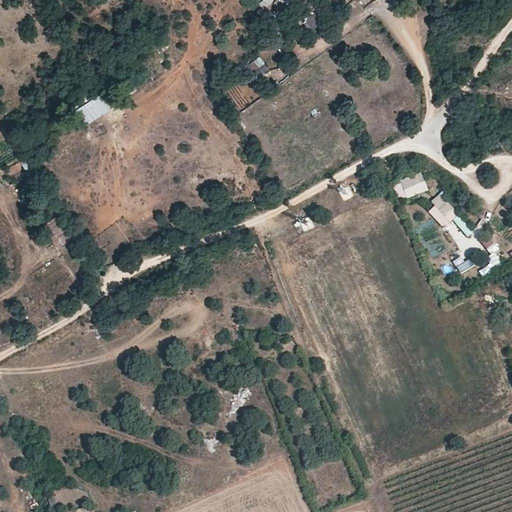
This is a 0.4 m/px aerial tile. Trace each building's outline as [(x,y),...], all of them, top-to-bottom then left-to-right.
[(263,9),(274,2),(272,0),(261,0),(259,2),(263,9)] [(256,69),(265,63),(260,56),(251,62),(256,69)] [(102,94),(75,111),(84,126),(111,109),(102,94)] [(421,172),(400,180),(406,198),(428,190),(421,172)] [(442,191),(430,202),(434,206),(428,212),(443,228),(461,211),(442,191)] [(46,224),(55,245),(69,238),(56,218),(46,224)] [(488,249),(494,241),(488,237),(482,244),(488,249)] [(496,252),(487,259),(490,264),(479,271),(484,278),(504,264),(496,252)] [(461,273),(476,266),(472,258),(457,266),(461,273)]
